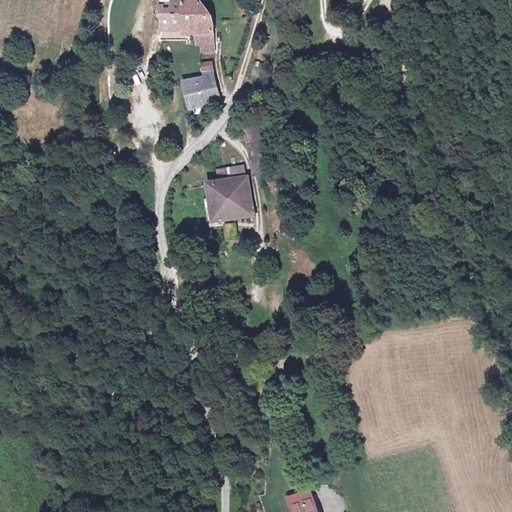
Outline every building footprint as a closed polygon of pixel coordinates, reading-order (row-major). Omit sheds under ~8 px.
[(163,34),(186,32),(183,4),(162,5),(159,6),(159,10),(162,11),(163,34)] [(196,4),(183,4),(186,32),(196,31),(196,27),(211,27),(210,22),(209,21),(198,4),(196,4)] [(211,45),(211,27),(196,27),(196,31),(196,45),(201,45),(201,54),(211,54),(211,45)] [(253,72),(262,75),(267,61),(257,59),(253,72)] [(200,66),(201,74),(211,73),(211,65),(200,66)] [(214,90),(211,79),(201,81),(189,82),(192,96),(200,94),(203,107),(219,104),(214,90)] [(181,84),(184,97),(192,96),(189,82),(180,83),(181,84)] [(200,94),(192,96),(184,97),(187,110),(203,107),(200,94)] [(219,104),(203,107),(206,127),(212,121),(218,112),(219,104)] [(256,182),(263,181),(279,178),(270,132),(249,135),(256,182)] [(213,181),(215,191),(245,186),(244,176),(213,181)] [(279,178),(263,181),(273,239),(285,237),(290,236),(281,178),(279,178)] [(203,213),(205,224),(212,223),(213,230),(234,226),(252,222),(245,186),(215,191),(206,193),(209,213),(203,213)] [(235,233),(234,226),(213,230),(212,223),(205,224),(207,238),(226,234),(235,233)] [(235,233),(226,234),(228,246),(236,245),(235,233)] [(288,511),(309,511),(305,500),(286,507),(288,511)] [(335,507),(336,511),(352,511),(349,503),(335,507)]
